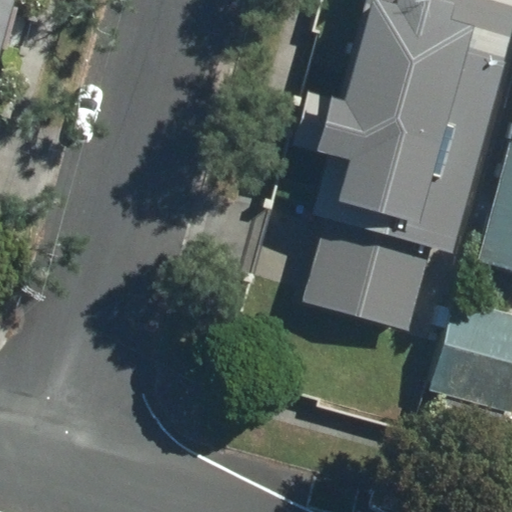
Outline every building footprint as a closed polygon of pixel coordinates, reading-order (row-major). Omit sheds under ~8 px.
[(511,0),(372,0),(350,84),(337,81),(334,92),(313,86),(298,143),(328,151),(313,206),(453,243),(511,22),(511,0)] [(511,138),(482,252),(511,260),(511,138)] [(429,252),(324,226),(307,296),(411,322),(429,252)] [(511,401),(511,306),(459,292),(432,384),(510,407),(511,401)] [(426,349),(400,340),(389,375),(414,384),(426,349)]
